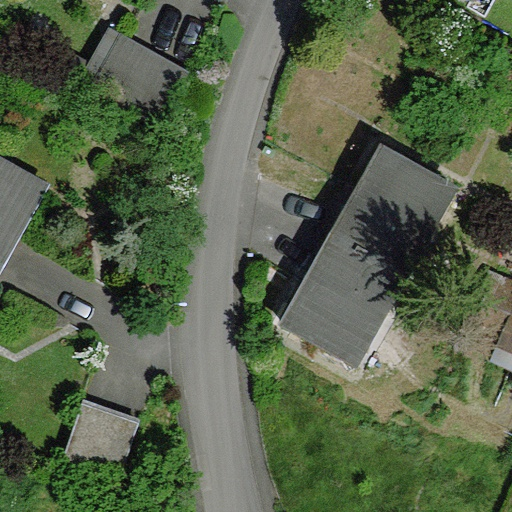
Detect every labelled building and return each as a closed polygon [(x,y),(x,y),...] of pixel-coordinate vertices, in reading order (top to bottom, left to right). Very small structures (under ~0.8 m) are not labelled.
[(188,77),(126,43),(98,95),(159,128),(188,77)] [(355,210),(338,241),(399,275),(426,228),(419,223),(441,185),(386,154),(355,210)] [(0,250),(13,227),(31,192),(0,174),(0,250)] [(399,275),(338,241),(312,285),(289,328),(342,358),(364,319),(372,323),(399,275)] [(511,283),(494,275),(480,309),(511,322),(496,360),(511,366),(511,283)] [(139,425),(84,406),(65,462),(121,480),(139,425)]
